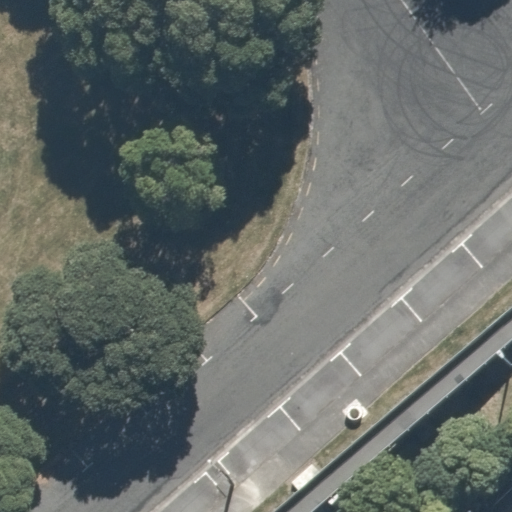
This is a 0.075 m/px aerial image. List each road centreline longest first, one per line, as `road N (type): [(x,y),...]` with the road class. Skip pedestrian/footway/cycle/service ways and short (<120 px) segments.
road 1 (residential): [(72,511),(487,113)]
road 2 (residential): [(404,0),(487,113)]
